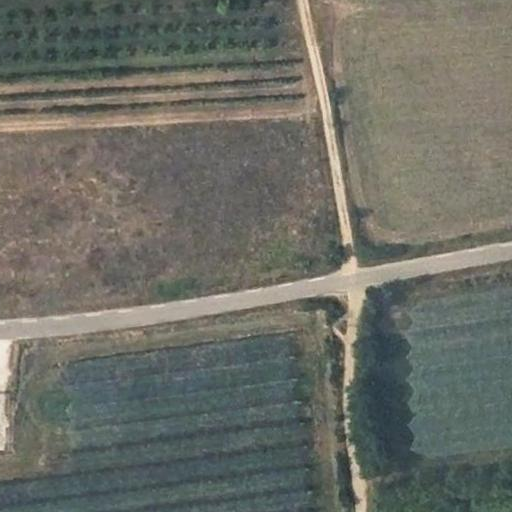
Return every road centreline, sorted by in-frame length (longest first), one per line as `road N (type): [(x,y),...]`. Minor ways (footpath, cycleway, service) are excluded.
road 1 (track): [(361,511),(348,409),(355,277),(305,0)]
road 2 (unclassified): [(511,253),(0,328)]
